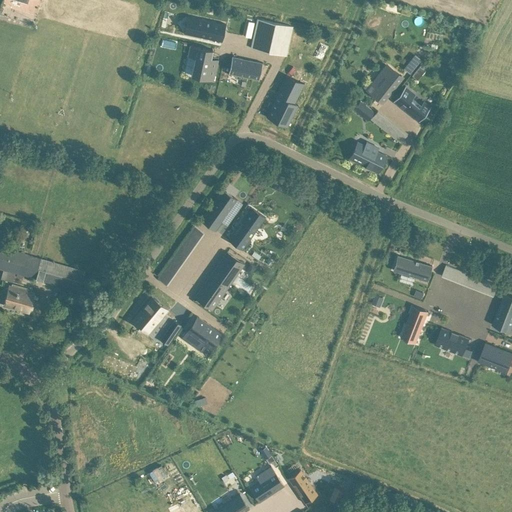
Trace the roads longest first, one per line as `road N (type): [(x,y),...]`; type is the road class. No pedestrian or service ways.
road 1 (residential): [(141,272),(226,147),(243,135)]
road 2 (residential): [(43,396),(57,386),(65,356),(104,326),(141,272)]
road 3 (residential): [(243,135),(375,194)]
road 4 (residential): [(223,47),(275,61),(243,135)]
road 5 (residential): [(456,227),(430,295),(484,315)]
